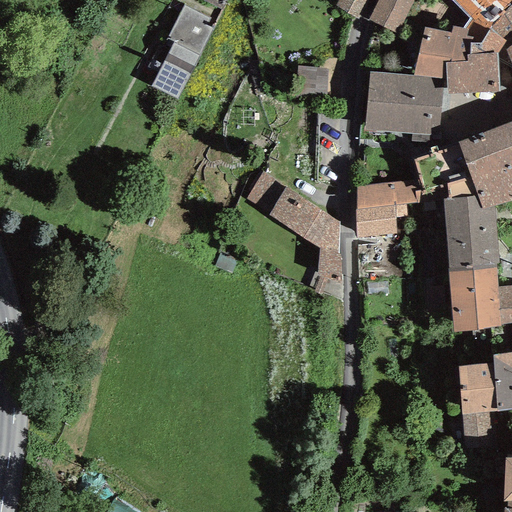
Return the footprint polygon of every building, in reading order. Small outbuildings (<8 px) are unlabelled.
[(226,0),(202,0),(222,10),(226,0)] [(338,0),(335,6),(358,19),(368,0),(338,0)] [(378,0),(368,20),(399,34),(415,0),(378,0)] [(511,0),(451,0),(471,18),(463,29),(467,31),(484,38),(490,28),(511,4),(511,0)] [(511,46),(511,45),(511,4),(490,28),(511,46)] [(157,73),(150,87),(177,100),(212,29),(216,21),(183,5),(166,39),(161,37),(146,68),(157,73)] [(424,27),(413,76),(443,78),(446,78),(445,63),(467,61),(466,55),(470,55),(470,43),(472,43),(473,37),(466,36),(467,31),(463,29),(453,26),(451,33),(424,27)] [(446,78),(447,93),(498,92),(498,58),(506,51),(511,46),(490,28),(484,38),(480,44),(472,43),(470,43),(470,55),(466,55),(467,61),(445,63),(446,78)] [(325,100),(327,69),(298,67),(296,98),(325,100)] [(370,72),(364,131),(439,136),(443,78),(413,76),(370,72)] [(511,201),(511,122),(459,142),(461,147),(414,160),(419,180),(423,194),(447,191),(446,184),(471,177),(477,195),(482,210),(495,206),(511,201)] [(262,172),(245,199),(268,216),(285,187),(262,172)] [(448,272),(496,268),(496,264),(499,263),(495,206),(482,210),(477,195),(471,177),(446,184),(447,191),(448,198),(443,198),(448,268),(447,269),(448,272)] [(354,210),(356,238),(395,235),(395,218),(406,217),(406,205),(425,202),(423,194),(419,180),(356,187),(356,210),(354,210)] [(319,248),(317,275),(341,285),(339,255),(337,254),(338,222),(285,187),(268,216),(319,248)] [(496,268),(448,272),(454,332),(501,326),(501,324),(497,287),(496,268)] [(511,285),(497,287),(501,324),(511,323),(511,285)] [(511,351),(491,354),(492,363),(496,412),(511,410),(511,351)] [(492,363),(458,367),(464,449),(500,446),(496,412),(492,363)] [(511,457),(504,458),(503,502),(507,502),(506,507),(511,506),(511,457)]
